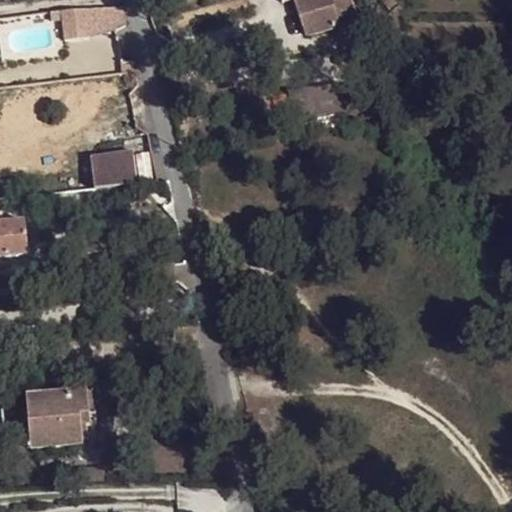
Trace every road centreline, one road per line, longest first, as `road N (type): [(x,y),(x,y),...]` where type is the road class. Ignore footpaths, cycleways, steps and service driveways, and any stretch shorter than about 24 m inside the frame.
road 1 (residential): [(242,511),(133,0)]
road 2 (track): [(511,509),(462,438),(349,384),(217,394)]
